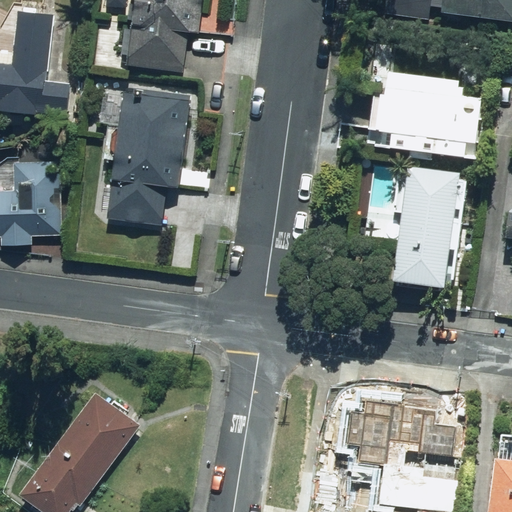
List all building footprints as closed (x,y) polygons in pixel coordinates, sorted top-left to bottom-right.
[(140,0),(135,61),(190,66),(194,31),(207,32),(210,0),(140,0)] [(393,0),(392,12),(434,15),(435,0),(393,0)] [(511,0),(450,0),(450,12),(511,16),(511,0)] [(19,60),(0,59),(0,98),(6,98),(5,109),(46,111),(46,99),(75,100),(76,65),(56,65),(57,28),(42,7),(20,25),(19,60)] [(392,84),(385,138),(481,149),(487,95),(392,84)] [(112,217),(168,223),(172,187),(191,189),(201,97),(127,88),(112,217)] [(413,163),(402,276),(458,282),(469,168),(413,163)] [(0,235),(10,236),(10,244),(39,244),(39,236),(67,236),(67,171),(25,171),(25,178),(0,177),(0,235)] [(106,386),(23,487),(52,511),(70,511),(146,420),(106,386)] [(492,511),(511,511),(511,452),(497,451),(492,511)]
